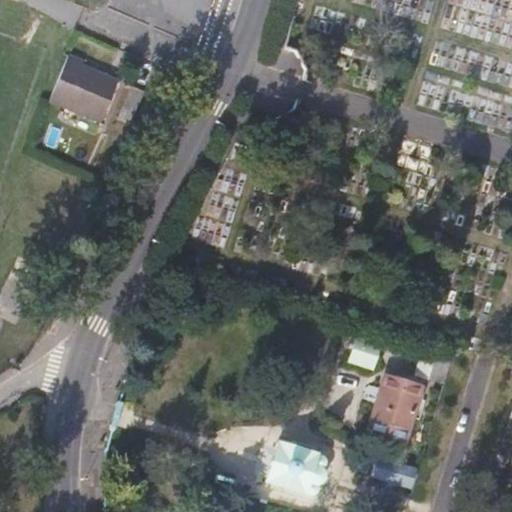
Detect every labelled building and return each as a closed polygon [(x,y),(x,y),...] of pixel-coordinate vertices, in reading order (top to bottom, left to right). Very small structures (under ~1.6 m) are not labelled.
[(66,56),(49,98),(100,119),(116,80),(79,65),(80,62),(66,56)] [(130,86),(118,116),(130,121),(142,91),(130,86)] [(271,118),(252,112),(235,144),(262,152),(271,118)] [(380,344),(357,337),(350,359),(373,367),(380,344)] [(416,375),(445,383),(453,357),(424,348),(416,375)] [(422,388),(385,376),(368,431),(405,443),(422,388)] [(320,456),(278,444),(267,482),(310,495),(314,494),(316,491),(316,488),(315,485),(319,484),(322,481),(324,476),(323,472),(320,467),(323,466),(324,463),(323,458),(320,456)] [(417,470),(377,458),(372,476),(387,481),(386,482),(396,485),(397,483),(411,488),(417,470)] [(235,479),(216,474),(214,482),(233,487),(235,479)]
